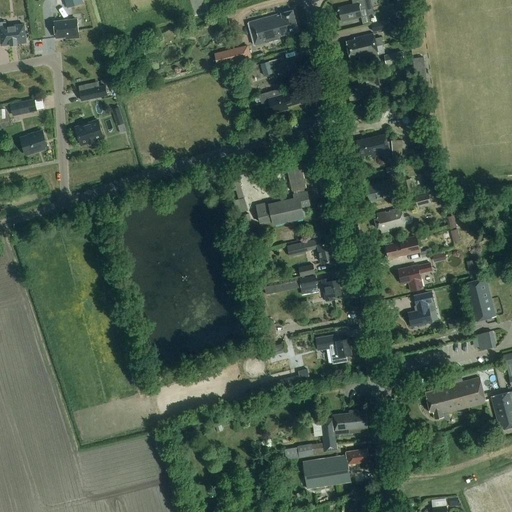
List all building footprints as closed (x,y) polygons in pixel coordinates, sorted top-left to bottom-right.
[(192,0),(195,11),(207,8),(204,0),(192,0)] [(371,22),(365,0),(353,0),(354,4),(339,7),(340,9),(339,9),(339,10),(337,10),(339,15),(341,15),(343,21),(363,16),(365,23),(371,22)] [(400,0),(402,15),(409,14),(407,0),(400,0)] [(279,36),(299,31),(294,10),(249,22),(255,45),(280,39),(279,36)] [(390,19),(372,23),(374,32),(392,28),(390,19)] [(25,25),(7,27),(7,22),(0,22),(0,27),(2,45),(27,43),(25,25)] [(71,38),(71,40),(80,40),(79,22),(56,23),(57,39),(71,38)] [(347,41),(349,51),(360,48),(359,46),(367,44),(368,47),(383,44),(382,37),(375,38),(374,34),(356,38),(356,40),(347,41)] [(379,56),(379,54),(385,53),(384,47),(377,48),(377,46),(383,45),(383,44),(368,47),(367,44),(359,46),(360,48),(349,51),(350,59),(359,57),(360,59),(379,56)] [(237,48),(215,53),(217,59),(218,65),(218,66),(223,65),(232,62),(240,60),(239,54),(237,48)] [(403,51),(385,55),(387,66),(406,61),(403,51)] [(417,87),(428,86),(425,57),(413,58),(417,87)] [(278,80),(280,79),(280,80),(300,74),(296,61),(284,64),(282,58),(262,64),(265,75),(276,72),(278,80)] [(382,73),(375,74),(378,85),(385,83),(382,73)] [(376,81),(374,75),(358,79),(359,85),(347,88),(350,102),(370,97),(366,84),(376,81)] [(109,95),(106,85),(80,90),(82,101),(109,95)] [(245,85),(239,91),(243,96),(249,90),(245,85)] [(273,113),(289,109),(288,107),(300,103),(297,91),(283,94),(282,88),(260,94),(262,102),(270,100),(273,113)] [(35,100),(19,103),(22,113),(37,110),(35,100)] [(119,107),(113,109),(118,125),(124,123),(125,123),(120,107),(119,107)] [(76,127),(82,145),(90,142),(90,143),(96,142),(95,140),(105,137),(99,120),(76,127)] [(29,135),(22,138),(27,154),(48,147),(43,131),(36,133),(35,132),(30,134),(29,135)] [(392,142),(387,142),(385,134),(357,140),(360,157),(370,155),(370,157),(390,152),(389,151),(394,150),(395,157),(403,155),(403,139),(392,138),(392,142)] [(300,159),(286,162),(293,191),(294,190),(295,194),(294,194),(295,198),(266,205),(265,203),(257,205),(261,222),(273,220),(274,224),(305,217),(303,207),(311,205),(308,191),(305,191),(305,188),(307,188),(300,159)] [(389,175),(403,171),(401,163),(386,168),(389,175)] [(230,169),(232,173),(242,170),(241,165),(230,169)] [(245,198),(238,174),(232,175),(244,212),(248,210),(244,198),(245,198)] [(406,193),(414,191),(411,178),(403,181),(406,193)] [(370,202),(395,195),(391,179),(366,185),(370,202)] [(415,196),(418,206),(431,203),(429,192),(415,196)] [(410,215),(404,216),(402,207),(378,212),(379,217),(375,217),(377,227),(381,227),(382,232),(406,226),(406,224),(411,223),(413,222),(414,221),(413,217),(410,215)] [(249,213),(243,215),(247,226),(253,224),(249,213)] [(455,215),(448,217),(451,228),(457,227),(455,215)] [(458,229),(452,230),(454,242),(461,240),(458,229)] [(420,252),(423,251),(420,234),(408,237),(409,240),(402,241),(386,244),(389,258),(400,256),(400,257),(404,256),(404,255),(412,253),(412,254),(420,252)] [(321,238),(303,242),(287,246),(290,256),(306,253),(305,251),(319,248),(323,263),(335,260),(331,242),(323,243),(321,238)] [(472,270),(481,268),(478,257),(469,260),(472,270)] [(420,273),(433,270),(431,263),(419,266),(418,265),(399,269),(402,283),(409,282),(412,291),(424,289),(420,273)] [(301,276),(315,273),(313,264),(299,267),(301,276)] [(316,275),(300,279),(301,286),(317,283),(316,275)] [(321,286),(323,286),(326,300),(334,299),(334,296),(342,294),(339,279),(330,281),(329,278),(320,280),(321,286)] [(464,285),(473,322),(497,316),(487,279),(464,285)] [(437,310),(433,291),(415,296),(418,311),(409,313),(412,326),(433,322),(430,311),(437,310)] [(462,320),(449,323),(450,328),(463,325),(462,320)] [(496,330),(480,331),(482,347),(498,346),(496,330)] [(336,334),(316,338),(319,350),(330,348),(333,364),(348,362),(347,355),(352,355),(350,338),(337,340),(336,334)] [(277,344),(279,358),(289,357),(287,342),(277,344)] [(307,369),(298,371),(302,385),(310,383),(307,369)] [(443,414),(486,403),(480,377),(425,392),(431,413),(433,412),(435,419),(444,417),(443,414)] [(511,426),(511,391),(492,397),(500,430),(511,426)] [(369,430),(367,411),(359,412),(358,409),(349,411),(349,413),(333,414),(333,418),(321,419),(325,450),(337,449),(336,435),(369,430)] [(323,443),(299,446),(301,457),(325,453),(323,443)] [(346,453),(303,461),(305,473),(308,489),(351,481),(349,467),(353,466),(353,464),(370,461),(367,448),(346,452),(346,453)] [(449,496),(450,506),(459,505),(458,496),(449,496)]
